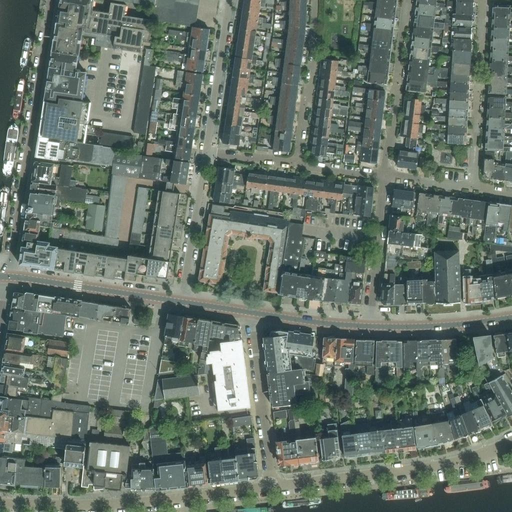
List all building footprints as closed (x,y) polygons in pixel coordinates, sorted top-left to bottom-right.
[(36,12),(38,0),(28,0),(26,10),(36,12)] [(93,0),(60,0),(59,8),(60,8),(92,14),(92,11),(93,0)] [(161,0),(155,0),(155,6),(153,20),(192,27),(193,27),(194,19),(193,19),(194,13),(195,13),(196,5),(161,0)] [(265,7),(265,3),(244,0),(244,1),(245,1),(244,3),(243,3),(242,10),(259,12),(264,13),(264,11),(259,10),(260,7),(265,7)] [(376,0),(376,3),(369,2),(368,5),(395,9),(396,0),(376,0)] [(473,3),(455,1),(447,1),(446,4),(446,6),(455,7),(455,14),(472,15),(473,6),(473,3)] [(83,27),(82,35),(99,38),(97,45),(141,52),(143,41),(150,42),(153,20),(124,15),(126,4),(111,2),(109,13),(92,11),(92,14),(60,8),(58,14),(59,14),(58,17),(57,23),(83,27)] [(416,4),(415,15),(432,17),(435,17),(435,10),(441,11),(441,15),(446,15),(446,13),(446,8),(416,4)] [(375,10),(374,17),(394,19),(395,9),(368,5),(368,9),(375,10)] [(511,17),(511,12),(510,12),(511,6),(498,5),(493,5),(492,16),(510,17),(511,17)] [(285,6),(284,10),(289,11),(289,16),(306,16),(306,9),(305,9),(305,7),(306,7),(285,6)] [(259,12),(242,10),(241,17),(242,17),(242,19),(241,19),(262,22),(263,18),(258,18),(259,12)] [(452,26),(452,25),(472,26),(472,22),(474,21),(474,18),(472,16),(472,15),(455,14),(446,13),(446,15),(445,19),(444,26),(452,26)] [(432,17),(415,15),(414,26),(416,26),(442,29),(444,29),(444,26),(433,25),(434,21),(432,21),(432,17)] [(284,21),(284,25),(306,27),(305,26),(305,24),(306,24),(306,16),(289,16),(289,21),(284,21)] [(510,17),(492,16),(492,27),(509,28),(511,28),(511,23),(510,24),(510,17)] [(374,17),(374,20),(374,24),(366,24),(366,27),(393,30),(394,19),(374,17)] [(262,22),(241,19),(241,20),(242,20),(241,22),(240,22),(239,29),(256,31),(257,26),(262,26),(262,22)] [(83,27),(57,23),(56,24),(57,25),(55,34),(54,40),(54,41),(53,50),(52,50),(52,51),(52,52),(78,56),(79,56),(82,35),(83,27)] [(306,27),(284,25),(284,26),(283,29),(288,30),(287,35),(304,37),(305,30),(304,30),(305,27),(306,27)] [(414,26),(412,36),(432,39),(432,34),(439,35),(440,33),(442,33),(442,29),(416,26),(414,26)] [(452,26),(444,26),(444,29),(443,32),(452,32),(451,38),(471,39),(471,38),(473,37),(473,34),(471,32),(472,28),(452,27),(452,26)] [(208,37),(209,29),(193,27),(192,27),(191,33),(169,30),(168,34),(177,36),(177,35),(207,40),(207,39),(206,39),(207,37),(208,37)] [(393,30),(366,27),(366,31),(373,32),(372,36),(372,39),(392,41),(393,30)] [(511,34),(509,34),(509,28),(492,27),(491,38),(509,39),(511,39),(511,34)] [(256,31),(239,29),(238,36),(239,36),(239,38),(238,38),(259,41),(260,37),(256,37),(256,31)] [(177,35),(177,36),(177,40),(186,41),(186,42),(190,42),(189,48),(206,50),(207,42),(206,42),(206,40),(207,40),(177,35)] [(304,37),(287,35),(286,40),(282,40),(281,44),(303,47),(303,46),(302,46),(302,44),(303,44),(304,37)] [(441,47),(431,46),(432,39),(412,36),(411,47),(439,51),(441,51),(441,47)] [(259,46),(259,41),(238,38),(238,39),(239,39),(238,41),(237,41),(236,48),(253,50),(254,45),(259,46)] [(471,44),(471,39),(451,38),(442,38),(442,43),(451,43),(451,50),(452,50),(470,51),(470,50),(472,48),(472,45),(471,44)] [(511,45),(509,45),(509,39),(491,38),(491,49),(508,50),(511,50),(511,45)] [(392,41),(372,39),(371,46),(365,45),(364,49),(390,52),(392,41)] [(303,47),(281,44),(281,48),(285,49),(285,54),(302,56),(303,49),(302,49),(302,47),(303,47)] [(410,58),(429,60),(430,60),(430,53),(438,54),(439,51),(411,47),(410,58)] [(155,50),(154,55),(170,57),(173,57),(173,56),(178,57),(204,61),(203,61),(203,59),(204,59),(206,50),(189,48),(188,54),(184,54),(180,54),(180,53),(155,50)] [(253,50),(236,48),(235,55),(236,55),(236,57),(235,57),(256,60),(257,56),(253,56),(253,50)] [(390,52),(364,49),(364,52),(370,53),(370,58),(369,60),(389,62),(390,52)] [(508,50),(491,49),(490,60),(508,61),(511,61),(511,56),(508,56),(508,50)] [(452,57),(440,56),(439,62),(451,62),(470,63),(470,60),(470,51),(452,50),(452,57)] [(78,56),(52,52),(50,67),(76,71),(78,56)] [(302,56),(285,54),(284,60),(279,59),(279,63),(301,66),(301,65),(300,65),(300,63),(301,63),(302,56)] [(185,70),(198,71),(202,72),(204,63),(203,63),(203,61),(204,61),(178,57),(178,62),(183,63),(186,64),(185,70)] [(256,60),(235,57),(235,58),(236,58),(236,60),(235,60),(234,67),(250,69),(251,64),(256,64),(256,60)] [(410,58),(408,69),(428,71),(428,75),(432,75),(434,67),(432,67),(432,68),(428,68),(429,60),(410,58)] [(342,67),(337,67),(338,61),(322,59),(321,66),(322,66),(321,68),(320,68),(342,71),(342,67)] [(24,91),(28,62),(19,60),(14,90),(24,91)] [(389,62),(369,60),(369,67),(362,66),(362,70),(388,73),(389,62)] [(511,72),(511,67),(507,67),(508,61),(490,60),(489,71),(507,72),(511,72)] [(439,68),(438,72),(438,73),(439,73),(469,75),(470,71),(469,71),(470,63),(451,62),(451,69),(439,68)] [(301,66),(279,63),(278,67),(283,68),(282,73),(299,75),(300,68),(299,68),(300,66),(301,66)] [(76,71),(50,67),(50,68),(45,99),(45,100),(45,101),(58,103),(59,97),(82,100),(86,74),(76,72),(76,71)] [(250,69),(234,67),(232,74),(233,74),(233,76),(232,76),(254,79),(254,75),(250,75),(250,69)] [(408,69),(407,79),(427,82),(437,83),(437,82),(438,73),(438,72),(439,68),(439,67),(434,67),(432,75),(428,75),(428,71),(408,69)] [(337,75),(341,76),(342,72),(342,71),(320,68),(320,69),(321,69),(321,71),(320,71),(319,78),(336,80),(337,75)] [(386,89),(386,84),(388,73),(362,70),(362,71),(361,75),(367,76),(367,82),(374,83),(374,88),(386,89)] [(507,72),(489,71),(489,82),(507,83),(511,83),(511,78),(507,78),(507,72)] [(202,74),(197,73),(186,72),(185,78),(177,76),(176,81),(200,85),(201,84),(200,84),(200,82),(201,82),(202,74)] [(282,79),(277,78),(277,82),(298,85),(297,84),(298,82),(298,83),(299,75),(282,73),(282,79)] [(469,75),(439,73),(439,78),(450,79),(450,82),(450,83),(469,84),(469,75)] [(248,83),(253,83),(254,79),(232,76),(232,77),(233,77),(233,79),(232,79),(231,86),(248,88),(248,83)] [(157,78),(155,90),(156,90),(162,91),(163,79),(161,79),(157,78)] [(318,87),(345,91),(346,87),(335,86),(336,80),(319,78),(318,85),(319,85),(319,87),(318,87)] [(427,82),(407,79),(406,90),(425,93),(426,85),(430,86),(429,87),(436,88),(436,87),(437,83),(427,82)] [(176,81),(175,86),(184,88),(183,93),(199,95),(200,87),(199,87),(199,85),(200,85),(176,81)] [(298,85),(277,82),(276,86),(280,87),(280,92),(297,94),(298,87),(297,87),(297,85),(298,85)] [(437,82),(437,83),(436,87),(448,87),(448,86),(450,86),(450,91),(468,92),(469,84),(450,83),(450,82),(437,82)] [(488,93),(493,93),(511,94),(511,89),(506,90),(507,83),(489,82),(488,93)] [(229,95),(251,98),(251,94),(247,94),(248,88),(231,86),(229,93),(231,93),(230,95),(229,95)] [(340,95),(349,97),(350,92),(345,91),(318,87),(318,88),(319,88),(319,90),(318,90),(317,97),(333,99),(334,94),(340,95)] [(369,89),(367,99),(384,101),(385,94),(384,93),(385,91),(380,90),(369,89)] [(439,90),(438,95),(443,95),(443,94),(449,94),(449,99),(449,100),(468,101),(468,92),(450,91),(439,90)] [(297,94),(280,92),(279,98),(274,97),(274,101),(296,104),(295,103),(295,101),(296,102),(297,94)] [(173,102),(197,106),(196,106),(196,104),(197,103),(198,104),(199,95),(183,93),(182,99),(173,98),(173,102)] [(251,98),(229,95),(229,96),(230,96),(230,98),(229,98),(228,105),(245,107),(245,104),(245,102),(250,102),(251,98)] [(511,107),(511,102),(506,102),(506,96),(488,95),(488,106),(505,107),(511,107)] [(39,135),(77,141),(85,142),(89,117),(91,102),(81,101),(82,100),(59,97),(58,103),(45,101),(45,100),(45,101),(44,101),(42,117),(42,119),(39,135)] [(317,104),(317,106),(316,106),(316,107),(347,111),(348,107),(333,105),(333,99),(317,97),(316,104),(317,104)] [(422,100),(410,98),(405,98),(404,105),(405,105),(405,107),(404,107),(425,110),(426,105),(421,105),(421,104),(422,100)] [(436,102),(449,103),(449,108),(449,109),(467,110),(468,101),(449,100),(449,99),(436,98),(436,102)] [(154,99),(152,111),(159,112),(160,101),(158,101),(159,100),(154,99)] [(367,104),(362,104),(361,108),(383,110),(382,110),(383,108),(384,108),(384,101),(367,99),(367,104)] [(274,101),(273,105),(278,106),(277,111),(294,113),(295,106),(294,106),(295,104),(296,104),(274,101)] [(17,133),(22,103),(12,102),(8,131),(17,133)] [(197,106),(173,102),(172,108),(177,109),(176,114),(196,117),(197,109),(196,108),(196,106),(197,106)] [(244,112),(245,107),(228,105),(227,112),(228,112),(227,114),(226,114),(249,117),(253,118),(259,119),(259,114),(244,112)] [(505,107),(488,106),(487,117),(511,118),(511,113),(505,113),(505,107)] [(314,116),(331,118),(331,114),(347,116),(347,111),(316,107),(315,107),(316,107),(316,109),(315,109),(314,116)] [(425,110),(404,107),(404,108),(405,108),(405,110),(404,110),(403,117),(419,119),(420,114),(425,114),(425,110)] [(383,110),(361,108),(361,112),(366,113),(365,118),(382,120),(383,113),(382,113),(382,111),(383,111),(383,110)] [(442,111),(449,111),(448,117),(467,118),(467,110),(449,109),(449,108),(442,108),(442,111)] [(152,111),(151,121),(157,122),(159,112),(152,111)] [(272,116),(271,120),(293,123),(292,123),(293,121),(294,121),(294,113),(277,111),(276,116),(272,116)] [(157,123),(165,124),(165,123),(194,128),(194,127),(193,127),(193,125),(194,125),(196,117),(176,114),(173,113),(172,120),(158,118),(157,123)] [(242,126),(242,122),(248,123),(249,117),(226,114),(226,115),(227,115),(227,117),(226,117),(225,124),(242,126)] [(330,123),(331,118),(314,116),(313,123),(314,123),(314,125),(313,125),(313,126),(337,129),(343,129),(344,125),(330,123)] [(466,127),(467,118),(448,117),(431,116),(430,121),(448,122),(448,125),(448,126),(466,127)] [(419,119),(403,117),(402,124),(403,124),(403,126),(402,126),(423,129),(423,125),(419,125),(419,119)] [(504,129),(511,129),(511,124),(504,124),(504,118),(487,117),(486,128),(504,129)] [(349,121),(348,126),(381,129),(380,129),(380,127),(381,127),(382,120),(365,118),(364,123),(349,121)] [(134,127),(147,128),(147,122),(135,120),(134,127)] [(275,125),(275,130),(292,133),(293,125),(292,125),(292,123),(293,123),(271,120),(271,124),(275,125)] [(150,121),(149,132),(156,133),(157,122),(150,121)] [(165,123),(165,124),(164,128),(169,129),(177,131),(176,136),(192,138),(194,130),(193,130),(193,128),(194,128),(165,123)] [(242,126),(225,124),(224,131),(225,131),(224,133),(223,133),(245,136),(246,132),(241,131),(242,126)] [(448,126),(448,125),(430,124),(429,128),(448,130),(447,134),(466,135),(466,127),(448,126)] [(329,133),(336,134),(337,129),(313,126),(314,126),(314,128),(313,128),(312,135),(328,137),(329,133)] [(348,129),(363,131),(362,137),(380,139),(381,132),(380,132),(380,130),(381,130),(381,129),(348,126),(348,129)] [(410,137),(417,138),(417,133),(422,133),(423,129),(402,126),(402,127),(403,127),(402,129),(401,129),(400,136),(410,137)] [(147,128),(134,127),(133,133),(146,135),(147,128)] [(504,129),(486,128),(486,139),(503,140),(509,140),(511,139),(511,136),(504,136),(504,129)] [(265,138),(269,139),(291,142),(290,142),(290,140),(291,140),(292,133),(275,130),(274,136),(265,134),(265,138)] [(106,145),(108,133),(102,132),(100,144),(106,145)] [(108,133),(106,145),(113,146),(114,134),(108,133)] [(222,143),(238,145),(239,145),(239,140),(244,140),(245,136),(223,133),(223,134),(224,134),(224,136),(223,136),(222,143)] [(447,143),(466,144),(466,135),(447,134),(438,133),(438,138),(440,138),(440,142),(447,143)] [(114,134),(113,146),(119,147),(121,135),(114,134)] [(66,162),(67,159),(112,165),(114,152),(115,148),(99,146),(99,144),(85,142),(77,141),(39,135),(39,136),(39,137),(38,143),(39,143),(38,146),(37,146),(36,156),(36,157),(66,162)] [(121,135),(119,147),(125,148),(127,136),(121,135)] [(328,137),(312,135),(311,142),(312,142),(312,144),(311,144),(311,145),(337,148),(338,144),(327,143),(328,137)] [(127,136),(125,148),(133,149),(134,144),(132,144),(133,137),(127,136)] [(192,138),(176,136),(175,142),(158,139),(157,145),(166,146),(166,145),(191,149),(190,149),(190,146),(191,146),(192,138)] [(380,139),(362,137),(362,142),(357,142),(357,146),(378,148),(378,146),(379,146),(380,139)] [(406,140),(405,149),(404,151),(399,150),(397,167),(404,168),(404,167),(406,167),(406,168),(407,168),(410,137),(410,140),(406,140)] [(409,168),(416,169),(418,153),(413,152),(413,148),(415,148),(417,138),(410,137),(407,168),(407,167),(409,167),(409,168)] [(273,145),(273,150),(290,152),(291,144),(289,144),(290,142),(291,142),(269,139),(268,143),(273,144),(273,145)] [(511,140),(503,140),(486,139),(485,150),(506,152),(511,151),(511,140)] [(6,142),(1,171),(11,173),(16,143),(6,142)] [(173,158),(184,159),(189,160),(190,151),(189,151),(190,149),(191,149),(166,145),(166,146),(165,151),(174,152),(173,158)] [(326,153),(336,154),(342,154),(343,149),(337,148),(311,145),(312,145),(311,147),(310,147),(309,155),(326,157),(326,153)] [(361,156),(360,161),(376,163),(377,156),(378,156),(379,149),(378,149),(378,148),(357,146),(355,155),(361,156)] [(162,181),(163,181),(163,176),(171,176),(172,170),(187,173),(188,167),(189,162),(184,161),(166,159),(114,152),(112,165),(111,175),(112,175),(114,175),(127,177),(139,178),(162,181)] [(493,152),(485,152),(485,159),(484,174),(483,176),(485,178),(487,178),(492,178),(494,154),(493,154),(493,152)] [(494,154),(492,178),(497,179),(498,181),(501,181),(503,180),(504,180),(505,160),(505,163),(499,162),(500,153),(493,152),(493,154),(494,154)] [(70,180),(73,166),(62,164),(59,177),(54,176),(55,174),(53,174),(55,164),(35,161),(35,163),(34,169),(32,180),(32,181),(75,188),(76,181),(70,180)] [(248,175),(235,173),(235,169),(219,167),(218,174),(217,174),(216,181),(217,181),(217,182),(237,184),(237,185),(246,187),(248,175)] [(187,173),(172,170),(171,176),(163,176),(163,181),(180,183),(185,184),(186,179),(187,173)] [(248,171),(248,175),(246,187),(251,188),(251,192),(255,193),(258,172),(258,173),(256,173),(256,172),(248,171)] [(258,172),(255,193),(259,194),(260,189),(265,190),(268,173),(260,172),(260,173),(258,173),(258,172)] [(270,190),(269,201),(268,209),(272,209),(274,199),(274,196),(277,174),(277,175),(275,175),(275,174),(268,173),(265,190),(270,190)] [(277,174),(274,196),(278,196),(279,192),(284,192),(287,176),(279,175),(279,176),(277,176),(277,175),(277,174)] [(127,177),(114,175),(105,237),(112,238),(118,239),(127,177)] [(293,198),(296,177),(296,178),(294,178),(294,177),(287,176),(284,192),(289,193),(289,197),(293,198)] [(293,208),(296,208),(298,194),(304,195),(306,178),(298,177),(298,178),(296,178),(296,177),(293,198),(292,207),(293,208)] [(309,195),(308,200),(306,199),(305,210),(306,210),(311,211),(311,210),(312,200),(315,179),(315,180),(313,180),(313,179),(306,178),(304,195),(309,195)] [(311,211),(317,212),(318,201),(316,201),(317,197),(323,197),(325,181),(317,180),(317,181),(315,180),(316,179),(315,179),(312,200),(311,210),(311,211)] [(30,191),(35,192),(61,195),(60,200),(85,203),(86,198),(89,199),(89,196),(86,196),(86,195),(87,190),(75,188),(32,181),(30,191)] [(328,198),(327,203),(331,203),(332,203),(334,182),(334,183),(332,183),(332,182),(325,181),(323,197),(328,198)] [(215,184),(214,191),(231,193),(232,188),(237,189),(237,185),(237,184),(217,182),(216,184),(215,184)] [(342,200),(342,198),(343,193),(344,184),(344,183),(337,182),(336,183),(334,183),(335,182),(334,182),(332,203),(331,209),(330,213),(334,214),(336,199),(342,200)] [(0,213),(5,214),(9,185),(0,183),(0,213)] [(158,191),(157,202),(178,205),(180,193),(173,192),(174,187),(175,184),(167,183),(166,186),(165,191),(159,190),(158,191)] [(350,185),(344,184),(343,193),(351,194),(373,197),(372,197),(372,195),(373,195),(374,187),(357,185),(357,191),(349,190),(350,185)] [(394,189),(392,206),(397,206),(396,213),(401,214),(401,212),(404,190),(404,191),(402,191),(402,190),(394,189)] [(413,197),(414,192),(414,191),(406,190),(406,191),(404,191),(404,190),(401,212),(405,212),(406,208),(412,209),(412,208),(413,197)] [(34,213),(53,216),(54,216),(54,212),(61,213),(62,208),(59,208),(60,200),(61,195),(35,192),(30,191),(28,205),(28,204),(27,211),(27,212),(34,213)] [(148,193),(138,191),(136,206),(146,207),(148,193)] [(234,204),(235,200),(230,199),(231,193),(214,191),(213,198),(214,198),(214,201),(218,202),(234,204)] [(421,213),(428,213),(428,214),(430,194),(419,193),(414,192),(413,197),(412,208),(417,209),(415,220),(420,221),(421,213)] [(373,197),(351,194),(351,199),(348,199),(348,203),(372,206),(373,199),(372,199),(372,197),(373,197)] [(426,226),(430,226),(432,214),(438,215),(439,215),(442,196),(430,194),(428,214),(428,213),(426,226)] [(85,203),(88,204),(99,205),(100,198),(100,197),(86,195),(86,196),(89,196),(89,199),(86,198),(85,203)] [(442,224),(443,216),(450,216),(453,197),(442,196),(439,215),(438,215),(437,224),(442,224)] [(453,197),(450,216),(461,218),(461,217),(464,199),(453,197)] [(466,218),(465,225),(468,226),(469,218),(470,218),(472,200),(464,199),(461,217),(466,218)] [(469,218),(468,226),(473,226),(472,234),(476,235),(477,224),(480,201),(472,200),(470,218),(469,218)] [(485,227),(488,207),(488,202),(480,201),(477,224),(481,225),(481,226),(485,227)] [(157,202),(155,213),(177,216),(178,205),(157,202)] [(499,204),(488,202),(488,207),(485,227),(484,233),(483,243),(489,243),(494,244),(495,235),(496,226),(499,209),(499,204)] [(349,214),(370,216),(370,214),(371,214),(372,206),(348,203),(347,210),(350,210),(349,214)] [(99,205),(88,204),(87,211),(86,211),(85,221),(86,221),(85,228),(102,231),(106,206),(99,205)] [(205,245),(199,280),(207,281),(208,282),(209,282),(211,282),(213,282),(220,283),(223,267),(223,268),(226,251),(228,236),(229,235),(230,234),(231,234),(232,233),(238,234),(246,236),(247,236),(250,237),(253,237),(254,237),(262,238),(268,239),(269,240),(270,241),(271,242),(269,258),(268,258),(266,274),(264,290),(273,291),(275,292),(277,292),(287,226),(288,227),(289,222),(290,220),(231,210),(231,213),(224,212),(225,206),(212,204),(211,212),(211,214),(210,214),(206,242),(206,243),(205,245)] [(508,230),(511,206),(511,205),(499,204),(499,209),(496,226),(503,226),(503,230),(507,231),(508,230)] [(293,208),(292,215),(301,216),(302,209),(299,209),(299,208),(296,208),(293,208)] [(32,214),(27,213),(24,229),(39,232),(40,226),(61,229),(62,224),(58,223),(59,220),(52,219),(53,216),(34,213),(34,214),(32,214)] [(155,213),(153,224),(175,227),(177,216),(155,213)] [(144,216),(134,214),(132,228),(142,230),(144,216)] [(396,215),(391,215),(389,230),(394,231),(409,233),(411,217),(406,217),(401,216),(396,215)] [(288,227),(278,293),(288,295),(295,296),(299,273),(300,267),(304,268),(306,259),(301,258),(304,237),(301,237),(304,224),(289,222),(288,227)] [(153,224),(152,236),(173,239),(175,227),(153,224)] [(63,234),(64,231),(64,230),(52,228),(50,242),(49,245),(58,247),(60,234),(63,234)] [(23,240),(38,242),(38,240),(39,232),(24,229),(23,240)] [(389,231),(390,231),(389,239),(388,239),(388,243),(392,244),(414,246),(420,247),(422,234),(415,234),(409,233),(394,231),(389,230),(389,231)] [(448,230),(447,239),(462,240),(463,233),(460,232),(454,231),(448,230)] [(63,238),(70,239),(71,232),(64,231),(63,238)] [(83,241),(84,234),(78,233),(76,240),(83,241)] [(142,234),(132,233),(130,239),(140,241),(142,234)] [(152,236),(150,247),(172,250),(173,239),(152,236)] [(118,246),(119,239),(118,239),(112,238),(111,245),(118,246)] [(58,247),(49,245),(50,242),(38,240),(38,242),(23,240),(22,246),(22,247),(22,248),(19,263),(19,264),(54,269),(57,248),(58,248),(58,247)] [(391,256),(397,256),(426,260),(428,248),(420,247),(414,246),(392,244),(388,243),(387,245),(388,245),(387,254),(386,254),(386,255),(391,256)] [(148,258),(149,258),(170,261),(172,250),(150,247),(148,258)] [(67,249),(58,248),(57,248),(54,269),(64,271),(67,249)] [(74,273),(78,251),(67,249),(64,271),(74,273)] [(460,302),(458,250),(434,251),(435,279),(436,297),(436,302),(436,303),(437,303),(437,302),(444,302),(444,305),(452,305),(452,302),(459,302),(460,302)] [(88,252),(78,251),(74,273),(84,274),(88,252)] [(313,257),(327,259),(328,254),(325,254),(326,252),(314,251),(313,257)] [(98,254),(88,252),(84,274),(94,276),(98,254)] [(108,255),(98,254),(94,276),(105,277),(108,255)] [(118,257),(108,255),(105,277),(115,279),(118,257)] [(126,272),(146,275),(149,258),(148,258),(136,256),(133,255),(128,255),(128,258),(126,272)] [(397,261),(397,256),(391,256),(386,255),(386,256),(386,262),(385,262),(397,264),(397,261)] [(345,271),(346,271),(352,271),(357,272),(364,273),(364,271),(364,265),(365,265),(365,263),(365,259),(366,259),(340,256),(339,264),(340,265),(345,266),(345,271)] [(128,258),(118,257),(115,279),(124,280),(125,280),(126,272),(128,258)] [(170,261),(149,258),(146,275),(167,278),(170,261)] [(326,268),(321,300),(323,300),(323,301),(329,302),(329,301),(334,301),(338,273),(340,265),(339,264),(335,264),(334,270),(326,268)] [(318,269),(313,268),(312,275),(308,298),(312,299),(321,300),(326,268),(319,267),(318,269)] [(496,298),(495,294),(493,276),(492,267),(486,268),(487,274),(479,275),(480,278),(481,295),(482,299),(483,299),(484,302),(491,301),(490,299),(492,298),(492,297),(494,297),(494,298),(496,298)] [(482,299),(481,295),(480,278),(471,278),(471,277),(470,277),(470,276),(471,276),(470,269),(464,269),(465,296),(465,301),(471,301),(472,301),(473,302),(481,302),(481,300),(482,299)] [(334,301),(335,301),(336,303),(336,304),(341,304),(343,302),(348,302),(352,271),(346,271),(346,274),(338,273),(334,301)] [(348,302),(349,302),(351,302),(352,303),(352,304),(359,305),(359,303),(360,303),(362,293),(361,293),(363,281),(356,280),(357,272),(352,271),(348,302)] [(511,291),(511,272),(493,276),(495,294),(496,298),(497,298),(505,297),(505,295),(505,294),(509,293),(509,294),(510,294),(510,292),(511,291)] [(299,273),(295,296),(300,297),(302,299),(305,300),(306,300),(307,298),(308,298),(312,275),(299,273)] [(393,304),(394,284),(395,280),(395,275),(384,273),(384,274),(384,278),(383,278),(383,279),(384,279),(383,284),(382,289),(382,292),(381,304),(383,304),(388,304),(390,304),(393,304)] [(405,304),(406,304),(406,299),(407,280),(407,277),(400,277),(400,280),(395,280),(394,284),(393,304),(395,304),(396,305),(399,305),(401,304),(402,304),(403,304),(405,304)] [(416,302),(420,302),(419,279),(407,280),(406,299),(406,304),(407,304),(416,303),(416,302)] [(435,303),(435,298),(435,279),(427,279),(421,279),(422,297),(422,302),(426,302),(426,303),(427,303),(429,305),(432,305),(434,303),(435,303)] [(38,299),(39,294),(35,294),(25,292),(25,293),(24,293),(16,292),(15,291),(15,292),(12,307),(17,308),(36,311),(38,299)] [(36,311),(44,312),(44,311),(52,313),(53,308),(54,302),(55,297),(39,294),(38,299),(36,311)] [(81,306),(82,301),(55,297),(54,302),(53,308),(52,313),(66,315),(69,315),(79,317),(80,312),(81,306)] [(80,312),(79,314),(86,315),(86,313),(90,314),(89,318),(96,319),(99,303),(93,303),(93,302),(90,302),(82,301),(81,306),(80,312)] [(99,303),(96,319),(103,320),(103,316),(108,317),(108,315),(114,315),(116,306),(108,305),(107,305),(105,304),(104,304),(99,303)] [(121,323),(129,324),(131,308),(126,308),(126,307),(123,307),(122,307),(116,306),(114,315),(121,316),(121,323)] [(63,336),(66,315),(52,313),(44,311),(44,312),(36,311),(17,308),(12,307),(12,308),(12,307),(11,316),(11,320),(10,320),(9,328),(17,329),(25,330),(25,331),(63,336)] [(179,343),(184,316),(181,316),(180,314),(177,313),(175,315),(173,315),(173,316),(171,315),(171,314),(169,314),(164,346),(165,343),(167,344),(171,345),(171,342),(179,343)] [(194,343),(198,319),(191,317),(190,316),(187,315),(185,317),(184,316),(179,343),(178,346),(187,347),(187,348),(190,349),(189,352),(193,353),(193,351),(194,343)] [(199,319),(198,319),(194,343),(193,351),(201,352),(200,360),(199,366),(201,366),(201,368),(199,368),(197,375),(205,374),(206,364),(206,363),(206,364),(207,356),(208,346),(211,326),(212,321),(211,321),(211,322),(208,321),(208,320),(207,320),(205,318),(206,318),(201,317),(201,318),(199,319)] [(226,323),(226,322),(225,322),(225,323),(222,322),(221,322),(219,322),(219,321),(215,320),(214,321),(213,321),(212,326),(210,336),(224,338),(224,334),(226,323)] [(237,338),(241,338),(242,338),(242,337),(241,337),(241,333),(241,332),(240,328),(241,328),(240,326),(239,325),(237,324),(237,325),(232,324),(232,322),(228,322),(227,323),(226,323),(224,334),(225,334),(225,333),(229,334),(230,339),(237,338)] [(314,335),(292,332),(278,330),(271,331),(270,332),(270,336),(264,337),(268,372),(273,372),(292,369),(290,353),(311,357),(314,335)] [(510,356),(510,354),(509,352),(507,338),(506,333),(506,334),(503,334),(501,334),(500,332),(496,333),(495,335),(493,335),(494,340),(496,353),(497,352),(498,357),(505,356),(505,357),(507,357),(510,356)] [(45,339),(8,333),(8,334),(6,346),(5,349),(10,350),(43,355),(45,339)] [(490,375),(493,380),(502,375),(505,373),(494,356),(492,354),(491,335),(488,336),(484,337),(484,336),(480,337),(476,338),(476,337),(473,337),(473,338),(479,365),(486,361),(492,373),(490,375)] [(326,363),(326,366),(334,366),(336,343),(336,338),(334,338),(333,337),(330,337),(329,338),(324,337),(323,342),(322,362),(326,363)] [(349,370),(345,370),(344,399),(353,398),(354,373),(355,365),(355,354),(353,354),(354,339),(348,339),(348,340),(346,340),(346,339),(344,339),(343,338),(340,338),(339,339),(336,338),(336,343),(335,366),(344,367),(344,366),(345,362),(349,362),(349,370)] [(55,357),(63,358),(68,359),(71,343),(70,343),(68,342),(49,339),(49,344),(47,355),(55,357)] [(218,410),(247,407),(249,406),(250,406),(246,376),(246,377),(243,377),(243,375),(242,371),(243,371),(243,370),(245,369),(245,370),(246,370),(242,339),(220,342),(221,350),(219,350),(210,351),(210,353),(208,353),(208,356),(207,356),(206,364),(206,363),(212,363),(213,369),(215,382),(218,410)] [(449,363),(458,362),(456,344),(456,339),(447,339),(441,339),(441,340),(443,368),(444,368),(449,368),(449,363)] [(355,354),(355,365),(367,366),(366,375),(375,375),(375,365),(372,365),(372,361),(373,361),(374,345),(374,340),(365,340),(356,340),(356,345),(355,354)] [(380,340),(380,341),(377,340),(376,340),(376,345),(375,365),(375,375),(375,379),(375,388),(385,388),(385,378),(388,378),(389,366),(389,341),(380,341),(380,340)] [(402,346),(402,343),(402,341),(401,341),(398,341),(398,340),(397,341),(389,341),(389,366),(396,367),(397,378),(402,378),(402,385),(401,385),(401,391),(403,391),(403,371),(402,371),(402,346)] [(404,343),(403,343),(403,348),(404,367),(416,367),(417,341),(417,340),(407,340),(407,341),(404,341),(404,343)] [(420,368),(423,365),(430,365),(429,340),(420,340),(420,341),(417,341),(416,367),(416,379),(422,379),(422,372),(421,372),(420,368)] [(443,368),(441,340),(438,340),(429,340),(430,365),(432,365),(437,365),(440,368),(438,371),(439,378),(444,378),(444,368),(443,368)] [(47,355),(43,355),(10,350),(5,349),(3,360),(4,360),(3,363),(8,364),(19,365),(25,367),(30,367),(30,368),(31,369),(53,373),(55,357),(47,355)] [(315,358),(311,357),(290,353),(292,369),(302,369),(306,368),(307,369),(313,370),(315,358)] [(53,373),(52,381),(55,382),(64,383),(68,359),(63,358),(55,357),(53,373)] [(2,372),(2,373),(7,374),(31,378),(32,372),(24,371),(25,367),(19,365),(8,364),(3,363),(3,364),(2,372)] [(159,375),(174,372),(175,365),(165,363),(165,365),(161,365),(159,375)] [(315,372),(315,376),(323,377),(324,370),(324,364),(316,363),(315,372)] [(272,406),(272,407),(273,407),(273,406),(277,406),(297,404),(296,394),(298,394),(299,399),(305,398),(305,395),(311,394),(309,380),(304,381),(302,369),(292,369),(273,372),(268,372),(270,388),(271,388),(271,387),(272,387),(272,388),(273,392),(273,393),(271,394),(271,392),(270,392),(272,406)] [(42,379),(36,378),(31,378),(7,374),(2,373),(0,383),(5,384),(27,388),(28,385),(29,385),(30,381),(31,381),(32,383),(41,384),(42,379)] [(163,379),(158,379),(155,400),(163,399),(199,395),(197,375),(173,378),(163,379)] [(490,375),(485,378),(487,383),(488,382),(492,380),(493,380),(490,375)] [(511,390),(502,375),(493,380),(492,380),(488,382),(492,388),(492,389),(495,394),(497,396),(506,413),(505,413),(507,416),(511,413),(511,390)] [(55,382),(53,392),(62,393),(64,383),(55,382)] [(0,393),(17,396),(18,391),(27,392),(27,388),(5,384),(0,383),(0,393)] [(480,394),(476,386),(472,388),(475,396),(476,401),(470,403),(480,429),(489,425),(489,426),(492,424),(491,420),(479,395),(480,394)] [(480,394),(491,419),(494,423),(503,418),(501,415),(505,413),(506,413),(497,396),(495,394),(492,389),(490,390),(489,388),(486,389),(487,390),(480,394)] [(53,392),(52,400),(61,402),(62,393),(53,392)] [(61,402),(52,400),(25,397),(25,399),(0,396),(0,397),(0,396),(0,406),(1,406),(0,410),(0,409),(0,411),(8,412),(8,414),(9,414),(9,413),(14,414),(14,416),(13,421),(12,431),(34,434),(51,436),(50,447),(66,449),(64,464),(66,464),(71,464),(71,465),(72,465),(72,468),(83,469),(84,466),(84,463),(89,411),(90,406),(61,402)] [(462,403),(461,402),(458,396),(454,397),(457,404),(467,429),(469,434),(472,433),(472,432),(480,429),(470,403),(469,400),(462,403)] [(454,397),(450,399),(453,406),(452,411),(446,413),(448,417),(448,420),(452,435),(454,439),(464,436),(467,435),(465,430),(456,404),(457,404),(454,397)] [(164,402),(163,399),(155,400),(154,407),(158,408),(164,402)] [(386,452),(385,447),(383,424),(381,408),(376,408),(377,418),(379,420),(379,421),(376,422),(376,425),(369,426),(369,423),(368,423),(372,454),(372,453),(386,452)] [(106,414),(106,420),(114,421),(123,422),(123,421),(124,416),(125,411),(107,409),(106,414)] [(279,463),(281,464),(288,464),(289,462),(292,461),(292,462),(292,463),(293,463),(293,465),(294,466),(298,465),(299,464),(299,462),(294,422),(293,412),(293,409),(288,409),(288,410),(289,418),(289,421),(288,422),(289,430),(291,432),(292,434),(288,434),(289,437),(281,438),(276,438),(279,463)] [(274,420),(279,419),(287,418),(286,410),(278,412),(273,412),(273,413),(274,413),(274,418),(274,419),(274,420)] [(0,429),(8,431),(9,421),(13,421),(14,416),(7,415),(7,418),(6,417),(6,414),(8,414),(8,412),(0,411),(0,429)] [(452,435),(448,420),(448,417),(446,413),(446,411),(431,414),(433,423),(430,423),(436,444),(436,445),(436,444),(439,443),(439,444),(443,443),(443,442),(445,442),(446,442),(454,440),(454,439),(452,435)] [(247,424),(252,424),(251,416),(246,417),(232,419),(233,427),(247,424)] [(406,450),(406,449),(415,448),(412,421),(404,422),(403,419),(397,420),(401,451),(406,450)] [(395,452),(401,451),(397,420),(390,421),(390,423),(383,424),(385,447),(386,452),(395,451),(395,452)] [(319,460),(318,455),(316,436),(300,438),(300,436),(301,435),(299,421),(294,422),(299,462),(305,462),(305,461),(308,460),(309,461),(309,463),(311,464),(317,463),(318,462),(318,460),(319,460)] [(348,421),(341,424),(344,457),(358,455),(359,455),(354,425),(348,421)] [(341,457),(336,423),(331,424),(327,424),(329,437),(320,438),(323,460),(332,458),(341,457)] [(354,425),(359,455),(372,454),(368,423),(354,425)] [(417,443),(418,448),(419,448),(419,447),(421,447),(428,446),(436,444),(430,423),(414,426),(417,443)] [(105,424),(103,440),(122,443),(124,427),(113,425),(105,424)] [(149,428),(151,441),(153,464),(157,463),(159,477),(155,477),(156,488),(156,490),(172,488),(172,487),(175,486),(175,487),(188,486),(184,454),(184,452),(168,453),(165,425),(153,425),(149,428)] [(151,441),(149,428),(144,429),(144,438),(143,442),(151,441)] [(8,431),(0,429),(0,441),(14,443),(50,447),(51,436),(34,434),(12,431),(12,432),(8,431)] [(235,450),(236,457),(238,475),(239,480),(239,479),(239,480),(249,478),(249,479),(256,478),(259,475),(258,475),(257,463),(256,463),(255,460),(256,460),(257,460),(254,438),(253,438),(249,439),(246,439),(248,448),(235,450)] [(0,453),(3,454),(4,451),(9,452),(8,455),(18,456),(18,451),(13,450),(14,443),(0,441),(0,453)] [(104,488),(121,490),(122,485),(122,481),(124,482),(125,479),(126,479),(127,475),(130,445),(124,444),(122,444),(117,444),(118,443),(116,443),(115,444),(111,443),(109,442),(109,443),(105,443),(105,442),(103,442),(98,442),(98,441),(96,441),(96,442),(90,441),(88,463),(84,463),(84,466),(83,469),(81,486),(88,487),(89,484),(94,485),(94,491),(94,488),(97,488),(100,488),(100,486),(104,486),(104,488)] [(208,484),(207,479),(205,457),(206,456),(205,445),(198,446),(198,448),(198,451),(200,461),(196,461),(195,456),(194,456),(193,453),(184,454),(188,486),(190,486),(192,485),(194,485),(196,485),(197,485),(198,485),(198,484),(200,484),(200,485),(201,485),(202,485),(202,484),(206,484),(208,484)] [(239,480),(238,475),(236,457),(228,458),(227,446),(221,447),(225,481),(229,481),(238,480),(239,480)] [(208,460),(210,479),(211,483),(221,482),(225,481),(221,447),(215,447),(216,456),(217,459),(208,460)] [(0,455),(0,482),(15,484),(15,483),(18,458),(0,455)] [(55,464),(46,464),(45,485),(45,486),(61,487),(61,466),(60,466),(60,457),(55,457),(55,464)] [(45,485),(46,464),(27,462),(27,466),(25,465),(26,459),(18,458),(15,483),(21,483),(21,484),(21,483),(27,484),(26,484),(27,484),(32,484),(33,484),(38,485),(39,485),(44,485),(45,485)] [(127,478),(126,482),(126,483),(126,488),(131,488),(132,488),(132,490),(133,490),(133,487),(135,487),(135,490),(136,490),(136,488),(141,488),(140,468),(140,464),(132,464),(132,468),(133,478),(127,478)] [(145,490),(146,490),(146,488),(147,488),(156,488),(155,477),(154,468),(140,468),(141,488),(142,488),(142,490),(143,490),(143,487),(143,486),(145,486),(145,487),(145,490)] [(511,474),(500,476),(501,486),(511,484),(511,474)] [(488,477),(458,481),(459,491),(489,487),(488,477)] [(427,485),(397,489),(398,499),(428,495),(427,485)] [(385,490),(355,494),(356,504),(386,500),(385,490)] [(314,499),(284,503),(285,511),(289,511),(315,509),(314,499)]
